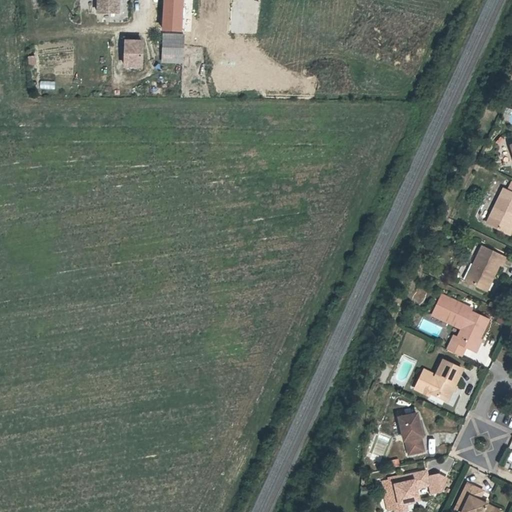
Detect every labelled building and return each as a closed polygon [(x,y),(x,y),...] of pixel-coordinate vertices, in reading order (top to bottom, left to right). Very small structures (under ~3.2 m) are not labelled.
[(155,0),(151,32),(169,34),(173,0),(155,0)] [(168,39),(150,37),(148,52),(167,56),(170,39),(168,39)] [(127,43),(106,42),(105,62),(126,63),(127,43)] [(28,65),(36,65),(35,55),(27,56),(28,65)] [(503,189),(487,223),(506,233),(511,220),(511,193),(508,191),(503,189)] [(482,247),(466,281),(485,290),(491,277),(492,277),(499,264),(501,265),(505,258),(482,247)] [(454,336),(447,350),(461,357),(465,348),(472,351),(478,339),(479,339),(489,320),(471,311),(472,309),(442,295),(432,315),(462,329),(458,338),(454,336)] [(441,345),(444,338),(438,335),(435,342),(441,345)] [(478,339),(472,351),(476,353),(482,340),(480,339),(479,339),(478,339)] [(462,370),(443,361),(436,376),(424,370),(419,380),(422,381),(418,390),(429,396),(430,393),(447,401),(462,370)] [(417,414),(399,418),(404,441),(406,441),(409,454),(423,451),(420,437),(422,437),(417,414)] [(400,466),(398,459),(391,461),(392,467),(400,466)] [(427,477),(426,471),(407,475),(408,481),(400,483),(399,477),(383,481),(386,497),(385,498),(388,511),(396,510),(397,507),(397,505),(399,504),(403,503),(406,504),(412,503),(414,501),(418,500),(416,488),(429,485),(427,477)] [(408,481),(407,475),(399,477),(400,483),(408,481)] [(486,505),(478,501),(479,498),(483,491),(467,484),(455,510),(458,511),(500,511),(501,511),(486,505)] [(396,510),(399,511),(404,511),(408,511),(406,504),(403,503),(399,504),(397,505),(397,507),(396,510)]
